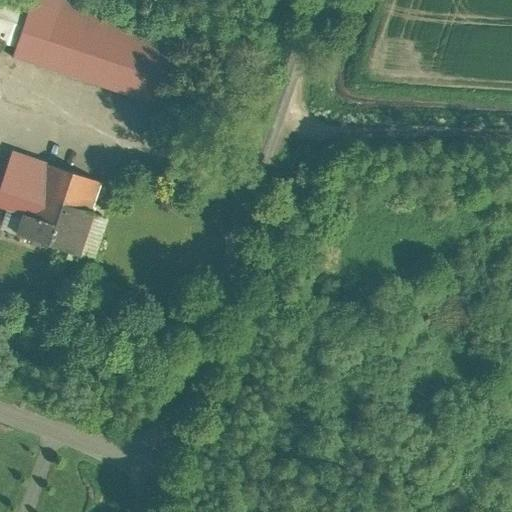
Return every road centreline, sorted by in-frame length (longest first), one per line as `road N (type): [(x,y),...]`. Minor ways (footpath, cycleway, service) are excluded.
road 1 (unclassified): [(316,0),(137,511)]
road 2 (unknown): [(4,128),(242,206)]
